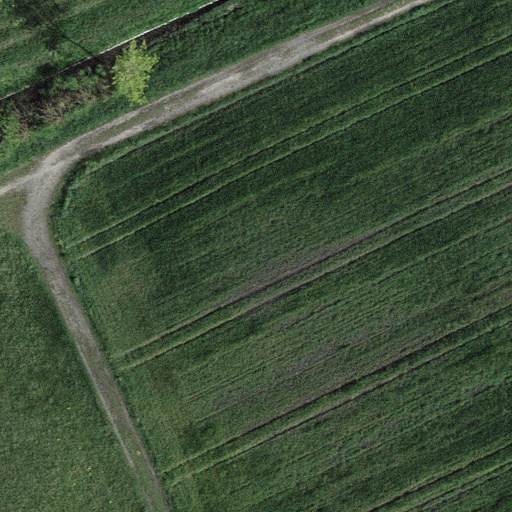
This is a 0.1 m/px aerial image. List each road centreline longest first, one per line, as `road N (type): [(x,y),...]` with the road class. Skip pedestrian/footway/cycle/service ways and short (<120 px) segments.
road 1 (track): [(423,0),(0,199)]
road 2 (track): [(160,511),(16,191)]
